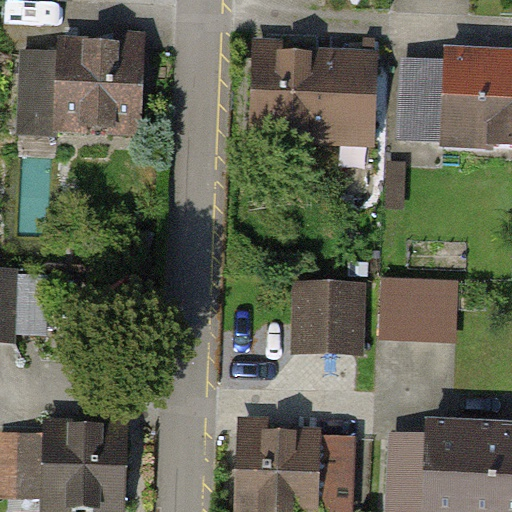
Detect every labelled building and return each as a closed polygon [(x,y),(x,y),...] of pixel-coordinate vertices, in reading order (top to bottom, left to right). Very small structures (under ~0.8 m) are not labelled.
[(96,0),(29,0),(29,9),(96,11),(96,0)] [(173,52),(39,47),(35,150),(169,155),(173,52)] [(255,53),(251,137),(376,143),(380,59),(255,53)] [(511,69),(419,66),(416,156),(511,159),(511,69)] [(390,338),(466,338),(467,274),(390,273),(390,338)] [(368,291),(296,289),(294,353),(366,355),(368,291)] [(504,511),(509,433),(427,428),(422,511),(504,511)] [(159,511),(161,436),(70,434),(67,511),(159,511)] [(351,511),(356,441),(243,434),(238,511),(351,511)] [(20,505),(45,505),(45,435),(19,435),(20,505)]
